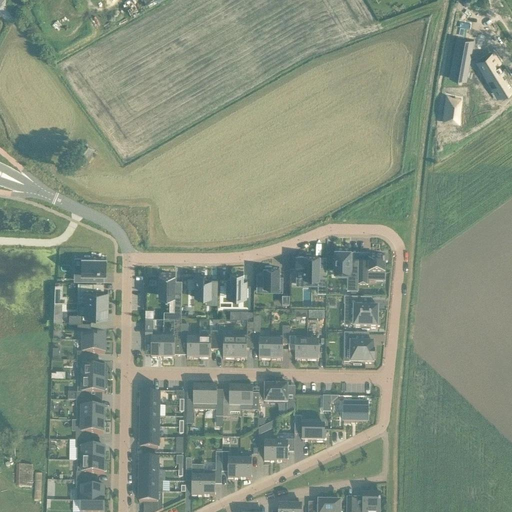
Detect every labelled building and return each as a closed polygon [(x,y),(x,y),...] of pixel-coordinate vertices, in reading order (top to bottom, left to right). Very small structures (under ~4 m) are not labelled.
[(457,36),(449,77),(466,80),(473,39),(457,36)] [(493,53),(479,61),(490,79),(490,78),(494,85),(500,95),(511,86),(511,83),(502,68),(503,67),(502,67),(501,67),(499,64),(500,63),(499,63),(493,53)] [(449,98),(447,118),(457,119),(458,114),(457,114),(459,99),(452,98),(449,98)] [(72,158),(83,166),(86,168),(98,152),(85,142),(72,158)] [(59,269),(71,270),(72,240),(60,240),(59,269)] [(358,260),(350,260),(351,248),(335,248),(335,256),(333,256),(333,262),(335,262),(335,271),(349,271),(349,276),(358,276),(358,265),(358,260)] [(374,283),(374,275),(384,275),(384,263),(387,263),(387,256),(385,256),(384,253),(369,253),(369,265),(358,265),(358,276),(358,288),(369,288),(369,283),(374,283)] [(296,256),(296,269),(303,269),(303,276),(318,276),(318,290),(326,290),(326,268),(319,268),(319,254),(305,254),(305,256),(296,256)] [(75,265),(75,274),(77,274),(77,280),(92,280),(92,273),(106,273),(106,257),(90,257),(90,255),(84,255),(84,256),(82,256),(82,265),(75,265)] [(257,272),(256,291),(259,291),(259,290),(264,291),(264,288),(265,285),(277,286),(277,291),(283,291),(283,275),(279,275),(279,267),(272,267),(272,265),(265,265),(265,266),(264,266),(264,272),(257,272)] [(228,279),(228,295),(246,295),(246,280),(243,280),(243,271),(230,271),(230,280),(228,279)] [(159,272),(159,295),(174,296),(174,303),(181,304),(182,289),(175,289),(175,272),(159,272)] [(196,272),(195,296),(217,297),(218,297),(218,279),(207,278),(207,279),(205,279),(205,273),(205,272),(203,272),(203,273),(200,273),(200,272),(196,272)] [(80,282),(80,290),(86,290),(86,302),(108,302),(108,290),(93,290),(93,282),(80,282)] [(344,299),(344,306),(354,306),(353,329),(362,329),(362,331),(369,331),(369,330),(377,330),(378,328),(379,328),(379,321),(378,321),(378,309),(359,309),(359,307),(361,307),(361,299),(344,299)] [(86,302),(85,315),(107,315),(108,302),(86,302)] [(202,316),(202,303),(183,302),(183,315),(202,316)] [(253,311),(240,310),(240,318),(253,319),(253,311)] [(308,320),(308,321),(324,321),(325,313),(315,313),(308,313),(308,320)] [(69,314),(69,322),(78,322),(82,322),(82,314),(78,314),(69,314)] [(78,322),(77,330),(83,330),(83,342),(105,342),(105,330),(91,330),(91,322),(82,322),(78,322)] [(163,341),(163,359),(175,360),(175,345),(181,345),(181,339),(181,327),(181,325),(174,325),(174,337),(163,337),(163,341)] [(235,338),(235,361),(246,361),(247,351),(253,351),(253,338),(253,326),(247,326),(246,338),(235,338)] [(145,329),(145,345),(151,345),(151,359),(163,359),(163,341),(163,337),(152,337),(152,329),(145,329)] [(199,342),(199,360),(210,360),(211,351),(217,351),(217,337),(217,333),(210,333),(210,337),(199,337),(199,342)] [(373,353),(373,345),(368,345),(368,335),(344,335),(344,351),(351,351),(350,365),(353,365),(353,366),(361,366),(361,365),(373,365),(373,364),(374,364),(374,353),(373,353)] [(217,337),(217,351),(223,351),(223,360),(235,361),(235,338),(223,338),(217,337)] [(253,338),(253,351),(259,351),(259,361),(271,361),(271,338),(259,338),(253,338)] [(271,338),(271,361),(282,361),(283,338),(271,338)] [(289,346),(289,353),(295,353),(295,362),(307,362),(307,344),(307,339),(295,339),(289,339),(289,346)] [(77,354),(77,362),(90,362),(90,355),(105,355),(105,342),(83,342),(83,354),(77,354)] [(187,342),(187,360),(199,360),(199,342),(187,342)] [(307,344),(307,362),(319,362),(319,344),(307,344)] [(77,362),(77,370),(78,370),(77,382),(107,382),(107,374),(104,374),(104,370),(90,370),(90,362),(77,362)] [(76,394),(76,402),(89,402),(89,395),(104,395),(104,391),(106,391),(107,382),(77,382),(77,394),(76,394)] [(295,405),(295,394),(287,394),(287,388),(279,388),(279,387),(274,387),(274,388),(265,388),(265,405),(295,405)] [(187,402),(187,415),(193,415),(193,412),(205,412),(205,389),(193,389),(193,402),(187,402)] [(205,389),(205,412),(216,412),(216,419),(222,419),(223,402),(217,401),(217,389),(205,389)] [(223,402),(222,419),(229,419),(230,412),(241,413),(241,390),(229,390),(229,402),(223,402)] [(241,390),(241,413),(252,413),(252,412),(258,413),(258,414),(259,414),(259,395),(258,395),(258,396),(253,396),(253,390),(241,390)] [(141,407),(159,407),(159,396),(141,396),(141,407)] [(76,402),(76,410),(77,410),(77,422),(103,422),(104,410),(89,410),(89,402),(76,402)] [(344,411),(343,411),(343,424),(367,424),(367,411),(365,411),(365,404),(344,404),(344,411)] [(140,418),(159,418),(159,407),(141,407),(140,418)] [(159,418),(140,418),(140,429),(159,429),(159,418)] [(301,420),(294,419),(294,438),(302,438),(302,445),(324,445),(324,443),(326,443),(326,435),(324,435),(324,430),(324,429),(316,429),(316,424),(301,424),(301,420)] [(76,434),(75,442),(89,442),(89,435),(103,435),(103,422),(77,422),(81,423),(81,434),(76,434)] [(159,429),(140,429),(140,440),(158,440),(159,429)] [(183,454),(184,439),(176,439),(175,453),(183,454)] [(140,440),(140,451),(158,451),(158,440),(140,440)] [(276,464),(276,441),(264,441),(264,464),(276,464)] [(294,455),(294,442),(276,441),(276,464),(288,465),(288,455),(294,455)] [(75,442),(75,450),(77,450),(77,462),(104,462),(104,450),(89,450),(89,442),(75,442)] [(251,481),(252,459),(240,459),(240,463),(239,481),(251,481)] [(140,460),(140,471),(158,472),(158,461),(140,460)] [(76,474),(76,482),(89,482),(89,475),(104,475),(104,473),(106,473),(106,464),(104,464),(104,462),(77,462),(77,474),(76,474)] [(239,481),(240,463),(228,463),(228,467),(228,481),(239,481)] [(32,488),(33,466),(16,465),(15,487),(32,488)] [(140,471),(139,482),(158,483),(158,482),(158,472),(140,471)] [(203,480),(203,498),(215,498),(215,486),(215,480),(215,472),(204,472),(203,476),(203,480)] [(203,498),(203,480),(203,476),(192,475),(191,497),(203,498)] [(76,482),(76,490),(77,490),(76,502),(104,502),(103,502),(103,490),(89,490),(89,482),(76,482)] [(139,482),(139,494),(158,494),(162,494),(163,482),(158,482),(158,483),(139,482)] [(139,494),(139,504),(145,505),(144,511),(160,511),(161,511),(160,511),(157,505),(158,505),(158,494),(139,494)] [(379,511),(380,497),(380,496),(378,496),(378,495),(379,495),(379,494),(371,494),(371,495),(372,495),(372,496),(363,496),(363,497),(363,508),(356,508),(356,502),(346,502),(346,511),(379,511)] [(76,502),(80,503),(80,511),(103,511),(104,502),(76,502)] [(340,511),(340,504),(340,502),(331,502),(331,504),(318,503),(318,511),(340,511)]
